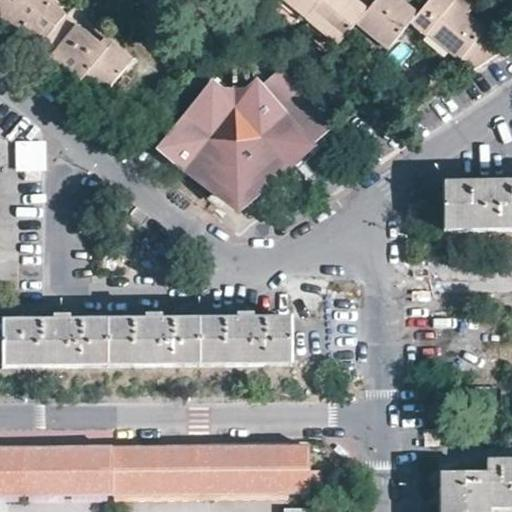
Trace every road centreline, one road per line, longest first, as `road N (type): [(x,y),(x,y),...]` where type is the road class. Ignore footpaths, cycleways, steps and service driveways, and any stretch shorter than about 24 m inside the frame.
road 1 (residential): [(0,418),(354,415),(383,423)]
road 2 (residential): [(248,264),(248,282),(213,285),(50,279),(49,187),(85,143)]
road 3 (residential): [(383,423),(380,256),(331,255)]
road 4 (residential): [(248,264),(228,260),(85,143)]
road 5 (residential): [(482,119),(331,255)]
road 6 (residential): [(511,409),(383,423)]
